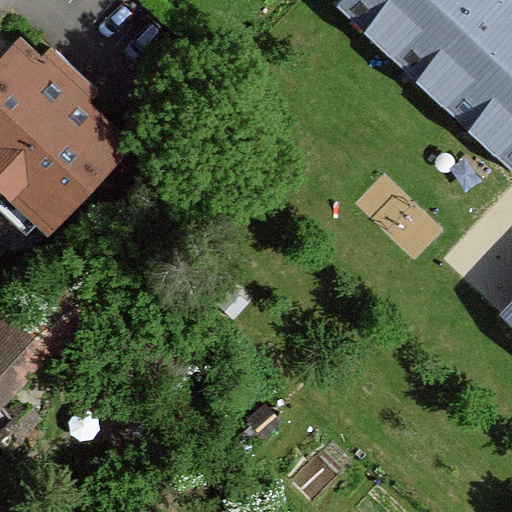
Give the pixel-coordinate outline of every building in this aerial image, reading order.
[(511,0),(341,0),(511,163),(511,0)] [(45,69),(23,49),(0,74),(0,180),(55,230),(129,147),(83,105),(92,95),(53,60),(45,69)] [(511,300),(502,312),(511,321),(511,300)] [(48,357),(0,314),(0,404),(4,407),(48,357)] [(21,402),(13,411),(21,418),(0,441),(0,443),(11,453),(41,420),(21,402)]
